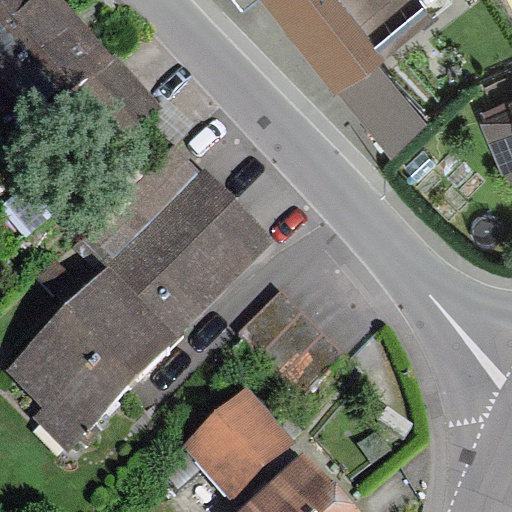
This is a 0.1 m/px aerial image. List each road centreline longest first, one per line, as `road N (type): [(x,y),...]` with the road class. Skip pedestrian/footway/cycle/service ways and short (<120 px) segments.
road 1 (residential): [(511,388),(157,0)]
road 2 (unknown): [(351,212),(169,389)]
